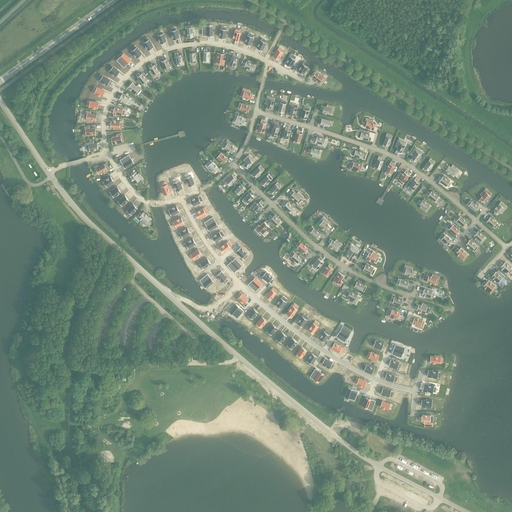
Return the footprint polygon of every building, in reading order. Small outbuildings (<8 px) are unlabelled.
[(208,26),(203,26),(203,35),(213,35),(213,28),(208,28),(208,26)] [(193,30),(195,30),(195,27),(185,28),(187,37),(194,36),(193,30)] [(177,29),(171,31),(174,39),(179,37),(177,29)] [(164,33),(158,35),(161,43),(166,41),(164,33)] [(248,35),(245,43),(250,45),(253,37),(248,35)] [(149,39),(144,42),(148,50),(153,47),(149,39)] [(261,40),(257,47),(262,50),(266,42),(261,40)] [(137,47),(132,51),(137,57),(142,54),(137,47)] [(278,49),(274,56),(279,59),(283,52),(278,49)] [(223,60),(224,54),(217,52),(216,62),(225,63),(225,60),(223,60)] [(121,57),(117,60),(124,67),(131,60),(126,55),(122,58),(121,57)] [(229,64),(235,66),(238,58),(232,56),(229,64)] [(290,56),(286,63),(291,66),(295,59),(290,56)] [(167,59),(162,61),(165,69),(170,66),(167,59)] [(247,61),(245,67),(252,70),(254,64),(247,61)] [(295,61),(291,68),(297,71),(300,64),(295,61)] [(303,63),(298,70),(303,74),(308,67),(303,63)] [(150,68),(154,75),(159,72),(155,64),(152,66),(150,68)] [(113,66),(110,71),(116,76),(120,71),(113,66)] [(316,82),(319,83),(324,76),(317,71),(312,76),(317,80),(316,82)] [(142,73),(138,77),(143,83),(148,79),(142,73)] [(103,75),(100,80),(107,85),(110,80),(103,75)] [(128,88),(134,94),(141,87),(138,85),(137,86),(132,83),(128,88)] [(98,87),(95,92),(102,96),(105,91),(98,87)] [(245,91),(243,97),(251,99),(253,94),(245,91)] [(122,94),(119,99),(127,103),(129,98),(122,94)] [(266,107),(272,108),(275,100),(269,99),(266,107)] [(280,102),(278,110),(284,112),(286,104),(280,102)] [(240,109),(248,112),(250,106),(242,103),(240,109)] [(290,113),(295,115),(298,107),(292,105),(290,113)] [(322,112),(330,114),(332,108),(324,106),(322,112)] [(301,117),(307,118),(309,110),(303,109),(301,117)] [(87,120),(96,121),(97,114),(91,113),(91,111),(88,111),(87,120)] [(238,115),(236,121),(243,124),(246,119),(238,115)] [(321,124),(329,126),(330,120),(322,118),(321,124)] [(368,121),(366,127),(374,129),(375,123),(368,121)] [(271,133),(277,135),(279,127),(274,125),(271,133)] [(96,135),(95,128),(89,128),(89,126),(86,126),(86,135),(96,135)] [(283,137),(289,138),(291,130),(285,129),(283,137)] [(297,132),(294,140),(300,142),(302,134),(297,132)] [(362,132),(360,137),(368,140),(370,134),(362,132)] [(117,134),(118,136),(112,137),(113,144),(122,142),(120,133),(117,134)] [(316,142),(324,144),(325,138),(317,136),(316,142)] [(383,143),(389,146),(392,138),(386,136),(383,143)] [(397,149),(402,152),(406,145),(400,142),(397,149)] [(225,148),(231,152),(235,147),(228,143),(225,148)] [(310,153),(318,155),(320,149),(312,147),(310,153)] [(356,150),(354,155),(362,158),(364,152),(356,150)] [(412,157),(417,161),(421,154),(416,151),(412,157)] [(217,157),(223,162),(227,158),(221,152),(217,157)] [(249,157),(243,163),(248,168),(253,162),(249,157)] [(129,158),(122,162),(123,163),(126,168),(133,163),(130,158),(129,158)] [(378,158),(375,166),(380,168),(383,161),(378,158)] [(429,160),(424,167),(429,170),(434,164),(429,160)] [(208,165),(214,172),(218,168),(213,161),(208,165)] [(95,166),(99,174),(110,169),(107,162),(99,166),(98,165),(95,166)] [(354,162),(352,167),(360,170),(362,164),(354,162)] [(390,163),(386,171),(391,173),(395,166),(390,163)] [(445,170),(452,175),(456,170),(449,165),(445,170)] [(253,173),(257,177),(263,171),(259,167),(253,173)] [(135,172),(130,176),(135,183),(140,179),(135,172)] [(404,172),(399,178),(404,182),(409,175),(404,172)] [(226,180),(230,184),(236,179),(232,174),(226,180)] [(267,175),(261,181),(265,185),(271,180),(267,175)] [(110,176),(104,181),(107,186),(114,181),(110,176)] [(191,176),(186,178),(189,186),(194,183),(191,176)] [(440,181),(446,186),(450,181),(443,176),(440,181)] [(409,186),(414,189),(419,183),(414,179),(409,186)] [(179,180),(174,183),(177,190),(182,188),(179,180)] [(167,184),(162,187),(165,194),(170,192),(167,184)] [(235,190),(240,194),(246,188),(241,184),(235,190)] [(270,190),(274,194),(280,188),(275,184),(270,190)] [(118,186),(111,191),(114,195),(121,191),(118,186)] [(301,197),(295,191),(290,196),(296,201),(301,197)] [(428,196),(435,201),(438,196),(432,191),(428,196)] [(244,198),(248,203),(254,197),(250,192),(244,198)] [(480,198),(485,202),(490,196),(486,192),(480,198)] [(125,195),(119,200),(122,205),(129,200),(125,195)] [(198,196),(191,200),(193,205),(201,201),(198,196)] [(423,199),(419,204),(426,209),(429,204),(423,199)] [(253,207),(258,212),(263,206),(259,201),(253,207)] [(293,207),(288,201),(283,206),(289,211),(293,207)] [(468,205),(475,211),(479,206),(472,201),(468,205)] [(499,203),(494,210),(498,214),(504,207),(499,203)] [(133,204),(127,210),(132,214),(138,208),(133,204)] [(177,206),(169,209),(172,215),(179,211),(177,206)] [(203,208),(196,212),(199,217),(206,213),(203,208)] [(144,212),(140,217),(146,222),(150,217),(144,212)] [(270,219),(276,225),(280,220),(274,215),(270,219)] [(457,220),(463,225),(467,221),(461,215),(457,220)] [(491,216),(487,221),(493,226),(497,222),(491,216)] [(181,217),(174,221),(176,226),(184,223),(181,217)] [(212,217),(204,222),(210,230),(216,226),(213,222),(215,221),(212,217)] [(323,220),(319,224),(326,230),(330,225),(323,220)] [(256,227),(263,233),(269,227),(264,222),(260,226),(259,224),(256,227)] [(453,225),(449,229),(455,234),(459,230),(453,225)] [(187,227),(180,232),(183,237),(190,233),(187,227)] [(310,232),(316,238),(320,233),(314,228),(310,232)] [(478,231),(474,235),(481,241),(485,236),(478,231)] [(219,232),(212,236),(216,241),(223,237),(219,232)] [(442,239),(448,244),(452,240),(446,234),(442,239)] [(186,242),(186,243),(189,248),(196,243),(193,238),(186,242)] [(466,244),(472,249),(476,245),(470,239),(466,244)] [(332,240),(329,244),(335,249),(339,245),(332,240)] [(227,242),(220,247),(224,252),(230,247),(227,242)] [(298,247),(304,252),(308,247),(302,242),(298,247)] [(241,247),(237,251),(242,257),(247,253),(241,247)] [(347,255),(353,259),(356,254),(358,255),(359,252),(352,247),(347,255)] [(461,247),(457,252),(463,257),(467,253),(461,247)] [(198,249),(191,254),(195,259),(202,254),(198,249)] [(291,257),(298,262),(302,258),(295,252),(291,257)] [(369,252),(366,258),(374,261),(377,256),(369,252)] [(207,258),(200,263),(204,268),(211,263),(207,258)] [(235,258),(228,265),(234,272),(238,269),(236,267),(240,264),(235,258)] [(313,265),(318,268),(323,262),(318,258),(313,265)] [(511,268),(505,262),(501,266),(507,272),(511,268)] [(363,269),(371,274),(374,268),(366,264),(363,269)] [(324,272),(329,275),(333,269),(328,265),(324,272)] [(405,273),(413,276),(415,270),(407,268),(405,273)] [(221,271),(217,275),(222,281),(227,277),(221,271)] [(496,271),(492,276),(498,281),(502,277),(496,271)] [(266,272),(262,276),(263,276),(268,282),(272,277),(267,272),(266,272)] [(341,281),(345,276),(338,272),(333,280),(341,284),(343,282),(341,281)] [(208,274),(200,280),(204,284),(205,282),(208,286),(214,281),(208,274)] [(429,275),(427,281),(435,284),(437,278),(429,275)] [(252,281),(248,285),(255,291),(262,284),(257,279),(253,283),(252,281)] [(401,279),(399,285),(407,287),(409,282),(401,279)] [(354,286),(362,290),(365,285),(357,281),(354,286)] [(488,281),(484,285),(490,291),(494,286),(488,281)] [(425,288),(423,294),(430,297),(432,291),(425,288)] [(272,289),(266,295),(271,299),(276,293),(272,289)] [(347,296),(355,300),(357,294),(356,294),(354,293),(350,291),(347,296)] [(242,293),(238,298),(244,303),(248,299),(242,293)] [(395,297),(393,302),(400,305),(402,299),(395,297)] [(281,298),(276,304),(279,307),(281,308),(286,301),(281,298)] [(237,304),(232,310),(235,313),(234,315),(237,318),(244,311),(237,304)] [(419,304),(417,310),(425,312),(427,307),(419,304)] [(290,310),(287,313),(288,315),(292,317),(298,309),(292,305),(289,309),(290,310)] [(254,308),(248,314),(253,318),(258,312),(254,308)] [(392,309),(390,315),(398,318),(400,312),(392,309)] [(297,310),(292,317),(297,321),(302,314),(297,310)] [(302,316),(297,323),(301,325),(302,326),(307,319),(302,316)] [(263,317),(257,323),(261,327),(267,321),(263,317)] [(413,322),(413,323),(420,325),(422,320),(415,317),(414,319),(413,322)] [(313,323),(309,329),(312,332),(313,333),(318,326),(313,323)] [(273,324),(267,330),(272,334),(277,327),(273,324)] [(342,328),(336,336),(342,340),(345,336),(347,337),(350,333),(342,328)] [(324,331),(320,338),(324,341),(329,335),(324,331)] [(282,332),(277,338),(279,340),(281,342),(287,335),(282,332)] [(293,338),(288,345),(292,348),(297,342),(293,338)] [(376,340),(374,346),(381,349),(384,343),(376,340)] [(335,343),(332,348),(339,352),(342,347),(335,343)] [(395,344),(392,353),(399,356),(401,351),(403,352),(404,348),(395,344)] [(302,347),(297,353),(302,357),(307,350),(302,347)] [(371,352),(369,357),(377,360),(379,355),(371,352)] [(312,353),(307,360),(312,363),(317,356),(312,353)] [(325,358),(322,363),(329,368),(332,362),(325,358)] [(391,359),(389,365),(397,368),(399,362),(391,359)] [(367,364),(364,370),(372,373),(374,368),(367,364)] [(316,368),(311,376),(315,379),(316,377),(320,380),(324,374),(316,368)] [(387,373),(385,378),(393,381),(395,375),(387,373)] [(359,378),(357,383),(364,387),(367,381),(359,378)] [(349,388),(346,395),(351,396),(350,398),(355,400),(358,391),(349,388)] [(383,388),(381,394),(389,396),(391,390),(383,388)] [(367,397),(364,404),(369,406),(368,408),(372,410),(376,401),(367,397)] [(382,401),(380,406),(388,409),(390,404),(382,401)] [(419,417),(419,420),(422,420),(422,421),(424,421),(424,424),(433,424),(433,415),(431,415),(431,414),(422,414),(422,417),(419,417)]
